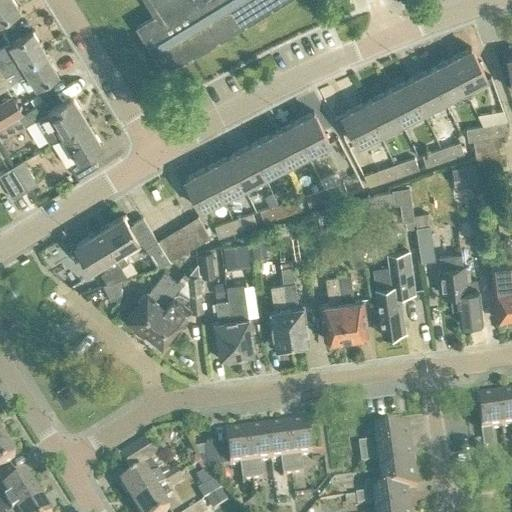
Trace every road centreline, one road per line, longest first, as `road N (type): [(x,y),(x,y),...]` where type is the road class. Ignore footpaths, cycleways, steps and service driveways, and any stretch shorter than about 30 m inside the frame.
road 1 (residential): [(427,370),(155,410)]
road 2 (residential): [(387,36),(266,91),(156,155)]
road 3 (residential): [(491,511),(490,504),(446,505),(427,370)]
road 4 (residential): [(156,155),(0,249)]
road 5 (residential): [(156,155),(61,0)]
road 6 (residential): [(155,410),(150,368),(61,293)]
road 7 (residential): [(63,467),(0,363)]
